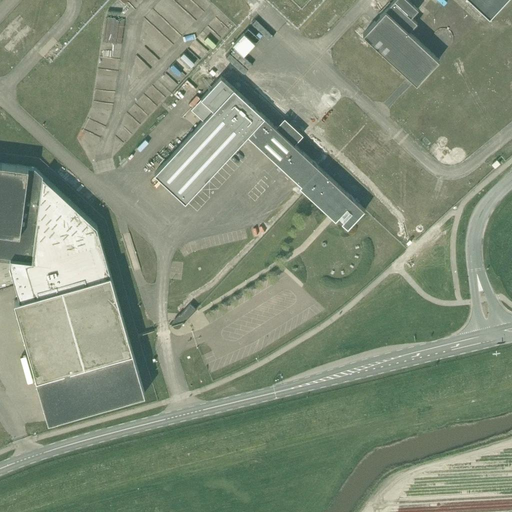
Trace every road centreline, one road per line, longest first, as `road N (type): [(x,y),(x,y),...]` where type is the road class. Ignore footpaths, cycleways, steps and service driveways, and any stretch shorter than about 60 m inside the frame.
road 1 (secondary): [(0,469),(282,391)]
road 2 (secondary): [(282,391),(493,342)]
road 3 (secondary): [(481,332),(282,391)]
